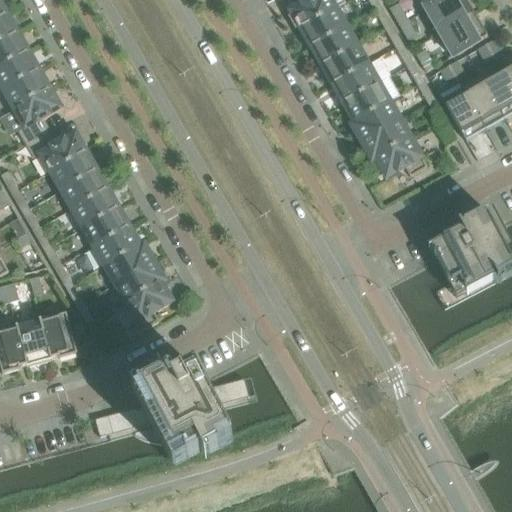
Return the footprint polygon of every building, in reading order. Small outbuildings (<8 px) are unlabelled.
[(299,31),(336,9),(345,4),(343,0),(307,0),(299,5),(289,11),(295,20),(293,22),(299,31)] [(381,9),(376,0),(366,0),(374,13),(381,9)] [(417,0),(425,13),(446,0),(417,0)] [(474,15),(466,1),(464,0),(446,0),(425,13),(438,36),(474,15)] [(0,20),(8,16),(7,15),(5,16),(1,8),(3,7),(0,2),(0,20)] [(408,22),(400,8),(391,14),(399,28),(408,22)] [(310,50),(347,28),(336,9),(299,31),(299,33),(301,31),(306,39),(304,40),(310,50)] [(392,28),(381,9),(374,13),(385,31),(392,28)] [(487,39),(482,29),(474,15),(438,36),(452,59),(487,39)] [(0,45),(19,35),(18,33),(16,35),(12,27),(14,26),(8,16),(0,20),(0,45)] [(416,36),(408,22),(399,28),(407,41),(416,36)] [(320,69),(358,47),(347,28),(310,50),(310,51),(312,50),(317,58),(315,59),(320,69)] [(403,46),(392,28),(385,31),(395,50),(403,46)] [(0,70),(30,53),(29,52),(27,53),(23,46),(24,44),(19,35),(0,45),(0,70)] [(503,55),(495,41),(486,46),(494,60),(503,55)] [(414,65),(403,46),(395,50),(406,69),(414,65)] [(494,60),(486,46),(477,52),(485,65),(494,60)] [(331,87),(369,65),(358,47),(320,69),(321,70),(323,69),(327,77),(325,78),(331,87)] [(0,90),(2,94),(40,72),(40,71),(38,72),(33,64),(35,63),(30,53),(0,70),(0,90)] [(435,69),(427,55),(418,60),(426,74),(435,69)] [(342,106),(380,84),(391,78),(380,59),(369,65),(331,87),(332,89),(334,88),(338,95),(336,96),(342,106)] [(465,77),(457,63),(449,68),(453,75),(457,82),(465,77)] [(424,84),(414,65),(406,69),(417,88),(424,84)] [(457,82),(453,75),(449,68),(440,73),(448,87),(457,82)] [(511,69),(503,75),(511,91),(511,69)] [(13,113),(51,91),(50,90),(49,91),(44,83),(46,82),(40,72),(2,94),(13,113)] [(511,117),(511,91),(503,75),(484,86),(504,122),(511,117)] [(504,122),(484,86),(479,77),(460,88),(465,97),(486,132),(504,122)] [(353,125),(391,103),(380,84),(342,106),(343,107),(344,106),(349,114),(347,115),(353,125)] [(435,103),(424,84),(417,88),(428,107),(435,103)] [(50,117),(60,111),(55,102),(57,101),(51,91),(13,113),(24,132),(19,136),(26,147),(48,134),(42,123),(51,117),(50,117)] [(486,132),(465,97),(446,108),(466,144),(486,132)] [(360,146),(401,121),(391,103),(353,125),(358,134),(354,136),(360,146)] [(446,121),(435,103),(428,107),(439,125),(446,121)] [(374,162),(412,140),(401,121),(360,146),(366,155),(369,153),(374,162)] [(446,121),(439,125),(434,127),(446,148),(458,142),(446,121)] [(87,153),(82,144),(80,145),(74,135),(64,141),(64,140),(55,145),(48,134),(26,147),(33,160),(39,157),(49,175),(87,153)] [(422,161),(424,160),(412,140),(374,162),(380,172),(382,171),(387,181),(397,175),(398,175),(406,170),(410,179),(427,170),(422,161)] [(60,194),(98,172),(92,162),(90,163),(86,156),(88,154),(87,153),(49,175),(60,194)] [(71,213),(109,191),(103,181),(101,182),(97,174),(99,173),(98,172),(60,194),(71,213)] [(19,192),(8,174),(1,178),(12,197),(19,192)] [(81,231),(120,209),(114,200),(112,201),(108,193),(109,192),(109,191),(71,213),(81,231)] [(30,211),(19,192),(12,197),(22,215),(30,211)] [(0,212),(10,207),(6,199),(0,201),(0,212)] [(92,249),(130,228),(125,218),(123,220),(118,212),(120,211),(120,209),(81,231),(92,249)] [(40,230),(30,211),(22,215),(33,234),(40,230)] [(503,247),(494,228),(493,228),(486,213),(460,227),(464,236),(458,239),(456,235),(430,249),(442,271),(461,260),(456,249),(461,246),(467,256),(470,254),(474,262),(503,247)] [(27,236),(18,220),(10,225),(18,241),(27,236)] [(103,268),(141,247),(136,237),(134,238),(129,230),(131,229),(130,228),(92,249),(103,268)] [(51,248),(40,230),(33,234),(44,253),(51,248)] [(32,244),(27,236),(18,241),(15,243),(19,251),(32,244)] [(114,288),(155,264),(145,245),(141,247),(103,268),(114,288)] [(496,276),(511,267),(511,263),(503,247),(474,262),(470,254),(467,256),(461,246),(456,249),(461,260),(442,271),(450,287),(459,282),(467,296),(468,295),(498,279),(496,276)] [(62,267),(51,248),(44,253),(55,271),(62,267)] [(0,279),(9,274),(0,259),(0,279)] [(125,307),(163,284),(162,284),(166,282),(155,264),(114,288),(125,307)] [(73,286),(62,268),(62,267),(55,271),(65,290),(73,286)] [(44,296),(39,279),(30,282),(34,298),(44,296)] [(162,311),(172,305),(166,295),(168,294),(163,284),(125,307),(136,326),(138,325),(143,333),(159,324),(154,315),(162,311)] [(19,302),(15,286),(5,288),(10,305),(19,302)] [(83,305),(73,286),(65,290),(76,309),(83,305)] [(10,305),(5,288),(0,289),(0,304),(1,307),(10,305)] [(94,323),(83,305),(76,309),(87,327),(94,323)] [(77,356),(66,316),(42,323),(52,362),(53,362),(52,361),(59,359),(59,360),(77,356)] [(111,342),(98,321),(94,323),(87,327),(99,349),(111,342)] [(42,323),(41,322),(40,322),(40,323),(18,329),(18,328),(16,329),(16,330),(27,368),(27,369),(52,362),(42,323)] [(20,370),(27,368),(16,330),(0,334),(0,366),(3,376),(20,371),(20,370)] [(232,440),(218,413),(248,405),(247,400),(249,399),(244,381),(207,391),(195,368),(170,381),(169,379),(165,381),(161,373),(160,373),(160,374),(160,375),(147,381),(148,382),(134,389),(135,391),(133,392),(141,409),(95,421),(100,440),(109,437),(110,443),(132,436),(141,441),(149,445),(151,445),(160,447),(171,466),(172,465),(173,467),(174,467),(175,469),(202,455),(205,461),(206,461),(206,460),(206,459),(233,445),(232,443),(233,443),(232,440)]
